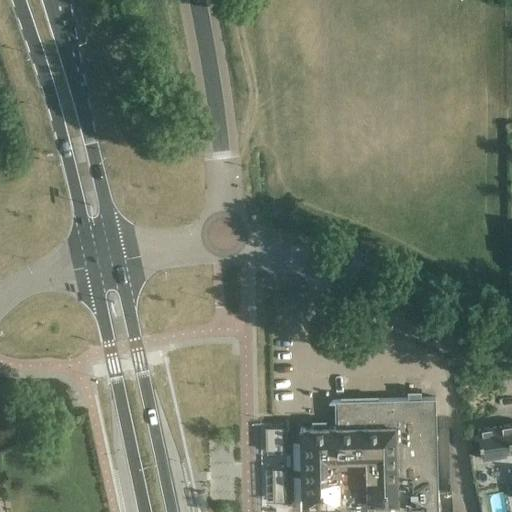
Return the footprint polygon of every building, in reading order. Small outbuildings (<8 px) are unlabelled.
[(439,511),(436,397),(422,398),(422,390),(408,391),(408,398),(334,400),(334,402),(335,402),(335,427),(326,427),(326,420),(312,420),(312,428),(300,428),(303,505),(340,505),(339,511),(439,511)] [(483,459),(502,456),(506,456),(505,449),(511,448),(511,424),(478,429),(483,459)] [(262,428),(263,452),(282,451),(281,427),(262,428)] [(296,468),(297,442),(289,442),(288,468),(296,468)] [(283,468),(263,468),(264,501),(283,500),(283,468)]
